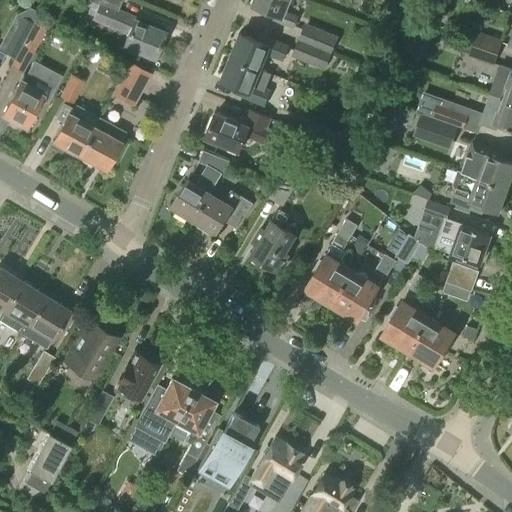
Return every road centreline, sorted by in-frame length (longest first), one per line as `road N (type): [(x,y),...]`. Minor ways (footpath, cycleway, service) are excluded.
road 1 (residential): [(448,448),(163,277),(124,242)]
road 2 (residential): [(124,242),(222,0)]
road 3 (residential): [(448,448),(511,271)]
road 4 (residential): [(124,242),(0,170)]
